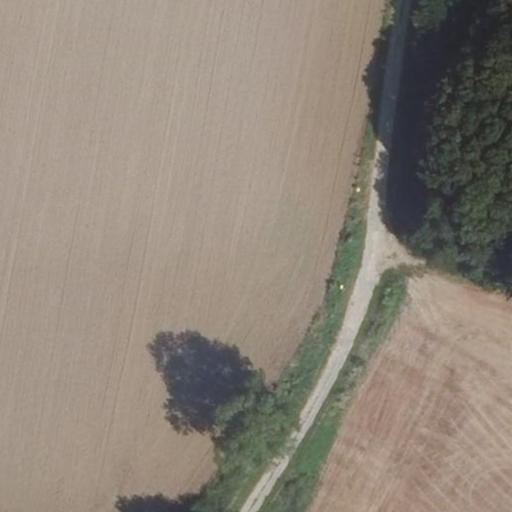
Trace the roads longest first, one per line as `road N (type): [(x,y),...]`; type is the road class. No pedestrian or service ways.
road 1 (track): [(370,246),(352,349),(254,511)]
road 2 (track): [(370,246),(415,0)]
road 3 (track): [(511,280),(370,246)]
